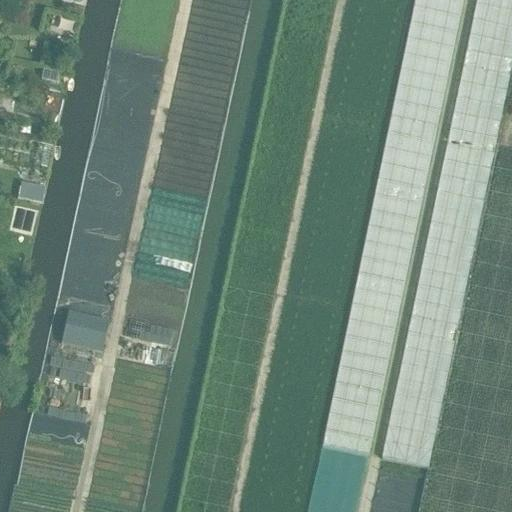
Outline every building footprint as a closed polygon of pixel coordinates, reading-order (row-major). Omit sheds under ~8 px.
[(414,0),(321,449),(367,459),(462,0),(414,0)] [(511,0),(476,0),(381,461),(427,470),(511,62),(511,0)] [(44,73),(42,80),(56,84),(58,76),(44,73)] [(19,189),(17,200),(41,205),(43,194),(19,189)] [(60,345),(102,355),(109,323),(67,313),(60,345)]
